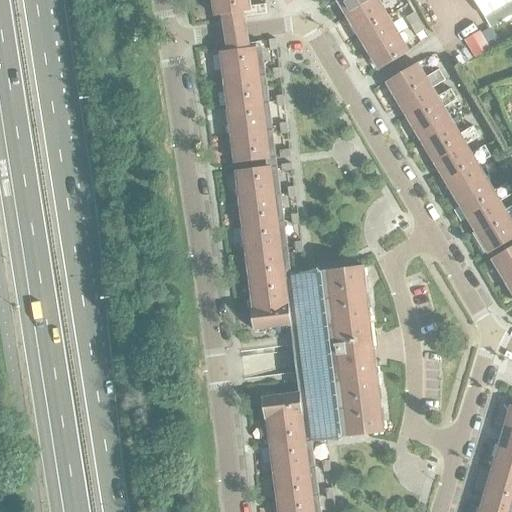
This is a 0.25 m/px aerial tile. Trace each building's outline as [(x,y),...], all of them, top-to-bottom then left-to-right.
[(250,15),(267,13),(266,4),(250,6),(248,0),(212,0),(215,16),(222,14),(223,20),(237,18),(236,13),(240,12),(241,18),(244,17),(243,11),(249,11),(250,15)] [(337,0),(347,16),(373,0),(337,0)] [(373,0),(347,16),(358,33),(387,15),(378,0),(373,0)] [(474,0),(484,17),(511,0),(474,0)] [(511,13),(511,0),(484,17),(490,27),(511,13)] [(405,17),(410,25),(419,21),(414,12),(405,17)] [(358,33),(368,51),(398,33),(387,15),(358,33)] [(419,21),(410,25),(415,34),(424,29),(419,21)] [(409,51),(398,33),(368,51),(379,69),(409,51)] [(474,55),(463,37),(450,46),(460,63),(474,55)] [(270,50),(277,49),(275,38),(269,39),(270,50)] [(228,50),(226,50),(221,51),(224,80),(260,75),(256,47),(242,49),(241,43),(228,45),(228,50)] [(420,139),(451,120),(443,107),(457,99),(451,88),(437,97),(432,88),(445,79),(439,69),(426,77),(417,63),(386,81),(420,139)] [(273,79),(280,78),(279,67),(272,68),(273,79)] [(228,107),(264,102),(260,75),(224,80),(228,107)] [(277,106),(284,105),(283,95),(276,96),(277,106)] [(231,134),(267,130),(264,102),(228,107),(231,134)] [(420,139),(454,196),(485,177),(477,164),(491,156),(485,145),(471,153),(466,144),(479,136),(473,126),(459,134),(451,120),(420,139)] [(281,133),(287,133),(286,122),(279,123),(281,133)] [(231,134),(235,163),(271,158),(267,130),(231,134)] [(290,156),(289,149),(279,150),(280,157),(290,156)] [(282,171),(292,170),(291,163),(281,164),(282,171)] [(239,198),(275,194),(272,165),(236,170),(239,198)] [(485,177),(454,196),(489,253),(511,239),(511,221),(511,219),(511,205),(505,210),(499,201),(511,193),(511,190),(507,182),(493,191),(485,177)] [(289,198),(296,197),(294,186),(287,187),(289,198)] [(239,198),(243,226),(279,221),(275,194),(239,198)] [(292,225),(299,224),(298,214),(291,214),(292,225)] [(246,253),(282,249),(279,221),(243,226),(246,253)] [(296,252),(302,251),(301,241),(294,242),(296,252)] [(511,246),(492,258),(511,292),(511,246)] [(246,253),(250,281),(286,276),(282,249),(246,253)] [(286,276),(289,303),(292,324),(297,323),(300,344),(293,345),(297,372),(303,371),(305,391),(300,392),(301,399),(303,413),(306,439),(312,439),(340,441),(343,436),(348,435),(348,436),(384,432),(363,265),(327,270),(327,271),(322,271),(318,268),(291,275),(286,276)] [(251,307),(251,308),(289,303),(286,276),(250,281),(253,307),(251,307)] [(292,324),(289,303),(251,308),(254,330),(292,325),(292,324)] [(262,396),(265,418),(303,413),(301,399),(300,392),(300,391),(262,396)] [(511,405),(492,469),(511,475),(511,405)] [(306,440),(306,439),(303,413),(265,418),(265,419),(267,419),(271,445),(306,440)] [(271,445),(274,472),(310,468),(306,440),(271,445)] [(278,500),(313,495),(310,468),(274,472),(278,500)] [(511,511),(511,475),(492,469),(479,511),(511,511)] [(278,500),(279,511),(315,511),(313,495),(278,500)]
